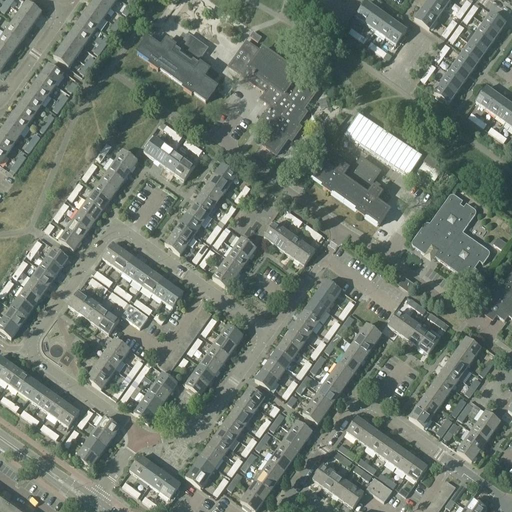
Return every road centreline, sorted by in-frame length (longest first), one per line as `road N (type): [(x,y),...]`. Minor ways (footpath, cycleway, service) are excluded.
road 1 (residential): [(269,334),(130,235),(105,238),(32,350),(140,433)]
road 2 (residential): [(511,505),(363,406),(352,410),(278,511)]
road 3 (residential): [(489,334),(343,230)]
road 4 (residential): [(140,433),(200,428),(269,334)]
road 5 (residential): [(343,230),(208,135)]
road 6 (unknown): [(381,251),(415,205),(401,189),(392,150),(379,139)]
road 7 (residential): [(269,334),(343,230)]
road 8 (residential): [(0,102),(54,28),(52,0)]
